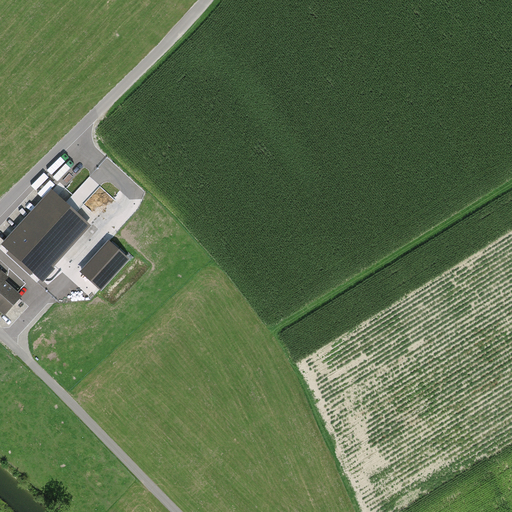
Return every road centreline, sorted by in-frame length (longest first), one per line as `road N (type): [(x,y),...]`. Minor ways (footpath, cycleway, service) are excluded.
road 1 (unclassified): [(0,209),(203,0)]
road 2 (unclassified): [(0,333),(177,511)]
